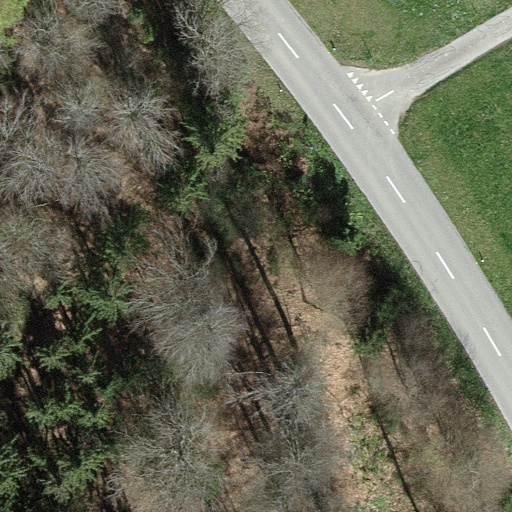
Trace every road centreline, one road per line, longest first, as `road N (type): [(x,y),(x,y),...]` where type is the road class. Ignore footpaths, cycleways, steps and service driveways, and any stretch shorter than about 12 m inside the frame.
road 1 (tertiary): [(342,120),(511,383)]
road 2 (unclassified): [(342,120),(511,20)]
road 3 (tertiary): [(248,0),(342,120)]
